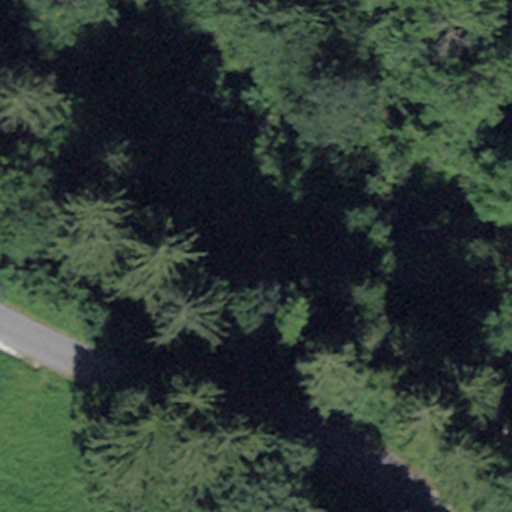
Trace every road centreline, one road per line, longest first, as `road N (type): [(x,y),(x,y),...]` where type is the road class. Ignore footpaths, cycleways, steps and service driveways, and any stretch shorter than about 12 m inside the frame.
road 1 (track): [(0,25),(36,61),(281,199),(398,295),(496,398),(511,449)]
road 2 (unclassified): [(434,511),(334,442),(0,312)]
